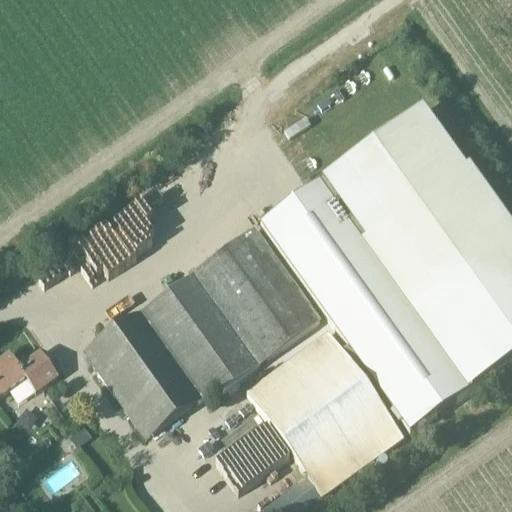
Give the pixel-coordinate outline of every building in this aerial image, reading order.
[(348,352),(341,357),(353,373),(359,368),(409,437),(511,363),(511,241),(420,114),(260,230),(348,352)] [(83,356),(145,443),(196,406),(197,406),(202,402),(206,407),(258,369),(258,368),(318,325),(252,233),(191,277),(192,278),(140,315),(83,356)] [(327,337),(245,396),(320,501),(402,442),(353,373),(341,357),(327,337)] [(0,399),(24,383),(29,389),(34,397),(57,381),(39,356),(27,364),(24,359),(13,366),(8,359),(0,364),(0,399)] [(36,469),(45,481),(72,460),(63,448),(36,469)]
